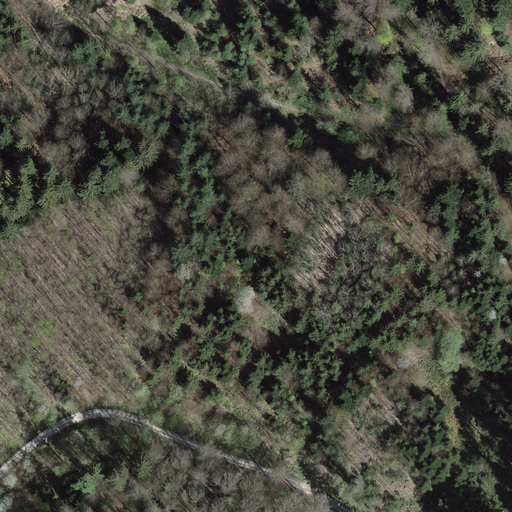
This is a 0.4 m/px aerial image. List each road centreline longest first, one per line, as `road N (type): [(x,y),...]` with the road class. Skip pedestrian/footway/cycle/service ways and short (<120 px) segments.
road 1 (track): [(459,135),(436,150),(311,114),(169,69),(17,0)]
road 2 (track): [(338,511),(116,417),(75,420),(0,476)]
road 3 (track): [(511,204),(459,135),(422,0)]
